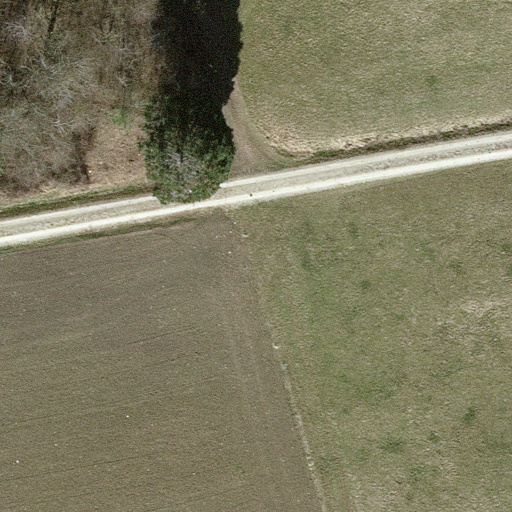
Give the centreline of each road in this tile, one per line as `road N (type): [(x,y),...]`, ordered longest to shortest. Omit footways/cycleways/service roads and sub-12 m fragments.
road 1 (track): [(511,146),(0,234)]
road 2 (track): [(250,189),(354,511)]
